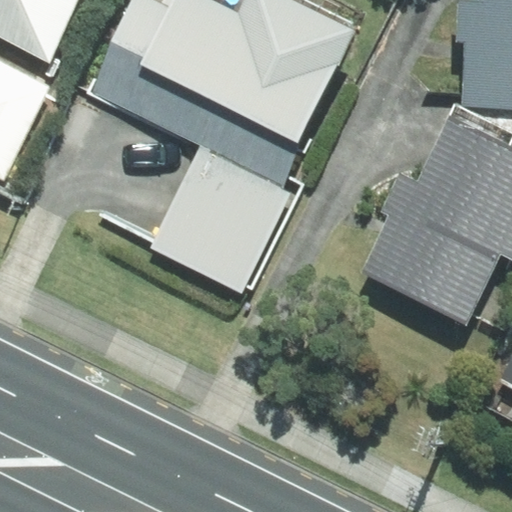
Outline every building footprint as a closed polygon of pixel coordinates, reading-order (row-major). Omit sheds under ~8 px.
[(0,0),(0,48),(43,70),(77,0),(0,0)] [(240,293),(356,32),(283,0),(179,0),(180,0),(178,0),(123,0),(82,94),(201,147),(153,255),(240,293)] [(511,0),(463,0),(461,105),(511,105),(511,0)] [(51,81),(0,58),(0,168),(11,173),(51,81)] [(511,152),(451,122),(370,280),(471,331),(505,265),(511,268),(511,152)] [(511,364),(491,403),(511,414),(511,364)]
